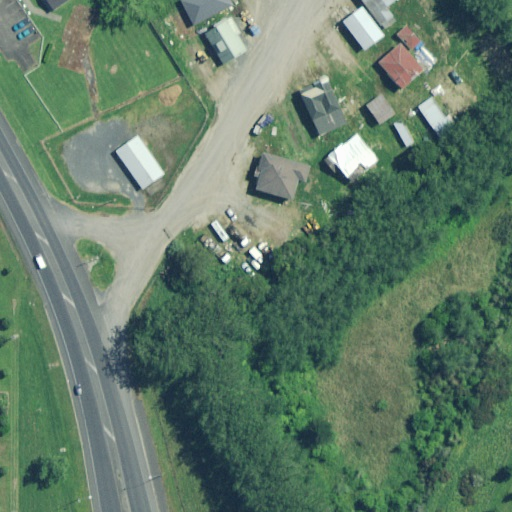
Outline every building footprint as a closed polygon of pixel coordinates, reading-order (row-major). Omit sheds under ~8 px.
[(232,6),(228,0),(184,0),(182,1),(194,25),(232,6)] [(423,0),(403,0),(411,10),(423,0)] [(460,16),(447,0),(440,0),(418,18),(433,37),(460,16)] [(188,20),(178,2),(165,9),(175,27),(188,20)] [(101,13),(77,4),(69,27),(55,22),(50,36),(54,37),(49,51),(58,54),(54,66),(79,75),(101,13)] [(381,29),(369,7),(355,15),(367,37),(381,29)] [(247,42),(233,15),(198,33),(215,65),(231,57),(228,52),(247,42)] [(363,73),(336,30),(307,49),(319,68),(300,81),(315,104),(363,73)] [(401,66),(398,40),(370,44),(378,111),(409,107),(403,65),(401,66)] [(498,78),(481,64),(469,80),(486,93),(498,78)] [(474,105),(455,79),(436,92),(455,119),(474,105)] [(384,139),(343,96),(330,108),(371,151),(384,139)] [(446,120),(431,98),(418,107),(443,143),(460,131),(450,117),(446,120)] [(317,141),(306,124),(291,134),(298,144),(288,151),(305,177),(345,150),(332,130),(317,141)] [(148,140),(127,155),(153,192),(173,177),(148,140)] [(306,205),(286,174),(266,188),(286,218),(306,205)] [(279,223),(262,198),(249,207),(266,232),(279,223)] [(268,243),(243,206),(218,223),(243,260),(268,243)] [(235,257),(216,230),(195,245),(215,272),(235,257)]
